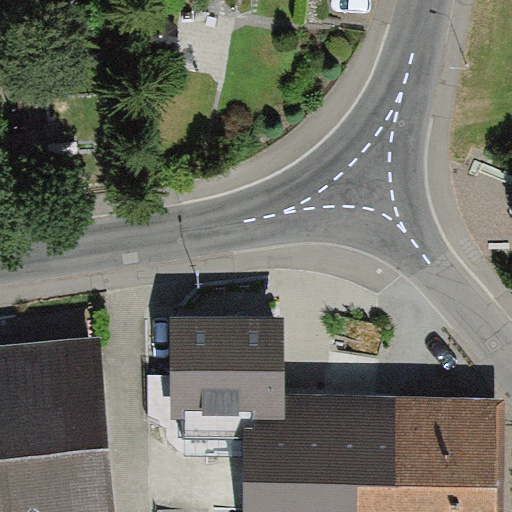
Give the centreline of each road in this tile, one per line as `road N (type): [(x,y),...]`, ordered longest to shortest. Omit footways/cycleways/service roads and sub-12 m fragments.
road 1 (unclassified): [(353,159),(279,208),(0,255)]
road 2 (residential): [(511,355),(353,159)]
road 3 (residential): [(353,159),(391,116),(426,0)]
